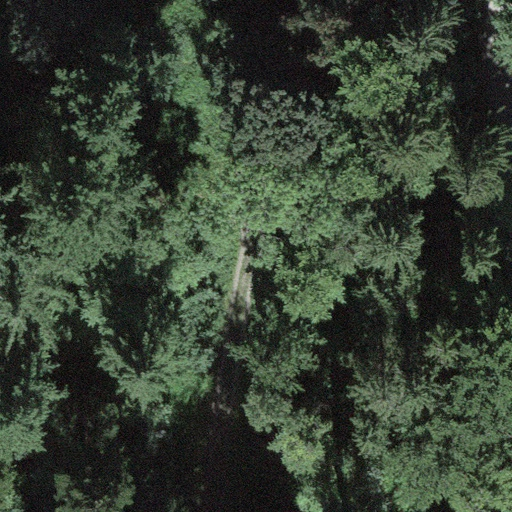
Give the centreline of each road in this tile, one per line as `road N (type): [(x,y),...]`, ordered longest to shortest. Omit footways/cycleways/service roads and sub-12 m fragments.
road 1 (track): [(349,0),(242,265),(216,511)]
road 2 (track): [(120,0),(215,511)]
road 3 (track): [(503,0),(511,136)]
